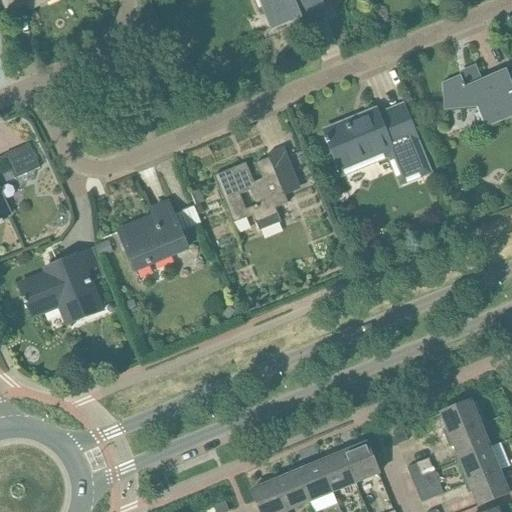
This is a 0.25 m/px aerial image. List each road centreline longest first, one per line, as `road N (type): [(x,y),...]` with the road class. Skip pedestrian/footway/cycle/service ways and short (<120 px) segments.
road 1 (residential): [(39,80),(67,146),(87,166),(109,165),(508,0)]
road 2 (secondary): [(511,268),(64,449)]
road 3 (secondary): [(82,491),(511,312)]
road 4 (residential): [(39,80),(100,52),(118,30),(125,0)]
